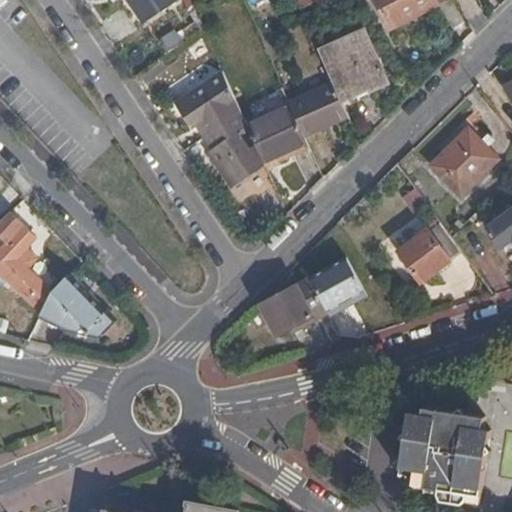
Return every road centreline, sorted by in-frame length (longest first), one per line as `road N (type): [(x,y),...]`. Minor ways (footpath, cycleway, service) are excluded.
road 1 (residential): [(240,291),(511,25)]
road 2 (residential): [(240,291),(49,0)]
road 3 (residential): [(0,143),(186,342)]
road 4 (residential): [(511,320),(252,397)]
road 5 (residential): [(117,432),(0,482)]
road 6 (residential): [(123,383),(0,359)]
